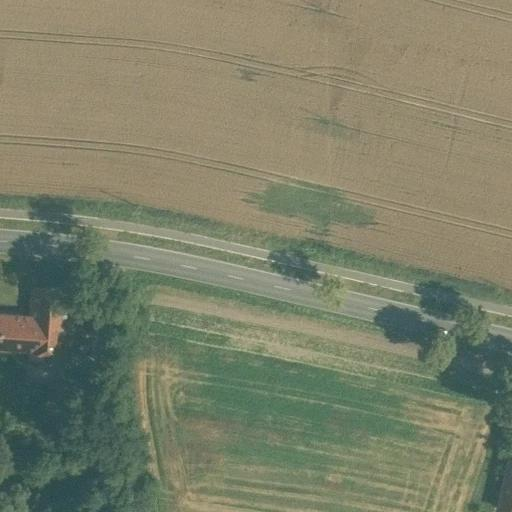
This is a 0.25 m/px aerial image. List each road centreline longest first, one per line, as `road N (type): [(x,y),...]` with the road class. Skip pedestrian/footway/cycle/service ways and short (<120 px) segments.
road 1 (secondary): [(511,338),(112,250),(0,243)]
road 2 (unknown): [(203,270),(194,440)]
